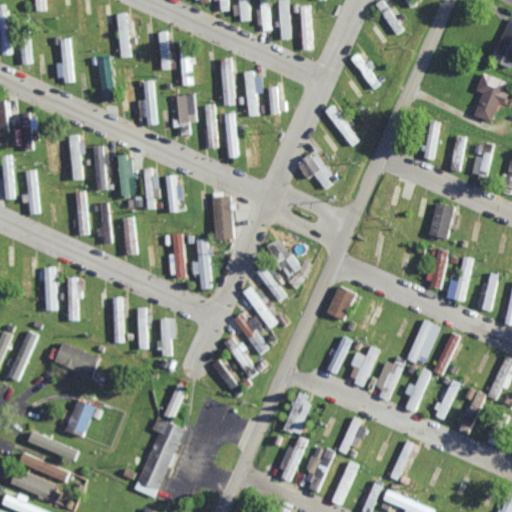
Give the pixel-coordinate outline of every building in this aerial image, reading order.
[(36,0),(37,10),(47,10),(46,0),(36,0)] [(76,0),(80,36),(90,35),(86,0),(76,0)] [(231,0),(218,0),(219,1),(224,0),(225,11),(232,11),(231,0)] [(237,5),(238,19),(253,18),(251,0),(241,0),(242,5),(237,5)] [(263,31),(275,30),(273,0),(269,0),(264,0),(264,9),(262,9),(263,31)] [(293,0),(289,0),(283,0),(285,39),(295,39),(293,0)] [(320,0),(321,10),(332,10),(331,0),(320,0)] [(305,6),(307,50),(317,49),(315,5),(305,6)] [(409,29),(395,10),(389,14),(402,34),(409,29)] [(4,11),(7,55),(16,54),(14,11),(4,11)] [(121,13),(126,58),(136,56),(131,12),(121,13)] [(511,63),(511,25),(499,59),(511,63)] [(165,31),(166,70),(175,69),(174,31),(165,31)] [(62,62),(63,81),(78,80),(76,38),(66,38),(67,62),(62,62)] [(187,85),(197,85),(196,57),(195,57),(194,41),(185,41),(187,85)] [(28,64),(37,64),(37,45),(27,45),(28,64)] [(384,85),(366,54),(359,57),(378,89),(384,85)] [(119,100),(115,55),(102,56),(107,102),(119,100)] [(237,58),(225,58),(227,106),(238,105),(237,58)] [(128,67),(130,112),(139,111),(137,66),(128,67)] [(267,75),(259,76),(259,71),(250,71),(251,116),(262,116),(262,93),(268,93),(267,75)] [(511,84),(511,81),(488,73),(482,91),(488,93),(481,115),(498,121),(504,102),(511,104),(511,92),(509,92),(511,84)] [(145,82),(148,125),(158,124),(155,81),(145,82)] [(274,126),(284,126),(283,82),(273,82),(274,126)] [(200,122),(200,95),(183,94),(182,122),(200,122)] [(1,119),(0,119),(0,131),(12,131),(11,116),(16,116),(15,101),(1,102),(1,119)] [(210,104),(211,146),(219,146),(219,104),(210,104)] [(364,141),(341,104),(332,109),(356,147),(364,141)] [(232,157),(242,157),(240,112),(230,113),(232,157)] [(42,130),(42,115),(26,115),(27,150),(37,149),(37,130),(42,130)] [(445,129),(435,128),(430,157),(440,159),(445,129)] [(19,145),(26,145),(25,129),(18,129),(19,145)] [(264,167),(262,129),(252,130),(254,167),(264,167)] [(471,137),(461,135),(455,169),(466,171),(471,137)] [(76,180),(87,180),(86,153),(89,153),(89,140),(75,140),(76,180)] [(60,141),(50,142),(53,175),(63,174),(60,141)] [(98,146),(100,190),(111,190),(109,146),(98,146)] [(494,173),(497,152),(489,151),(488,157),(481,155),(479,171),(494,173)] [(118,154),(124,197),(134,195),(129,152),(118,154)] [(341,184),(324,152),(304,162),(312,179),(322,174),(330,189),(341,184)] [(10,200),(19,199),(15,155),(6,156),(10,200)] [(160,209),(158,167),(150,168),(152,210),(160,209)] [(40,169),(30,170),(32,194),(26,195),(27,203),(33,202),(35,214),(44,213),(40,169)] [(171,176),(175,212),(183,211),(179,175),(171,176)] [(75,194),(81,237),(91,235),(85,193),(75,194)] [(225,196),(217,196),(218,240),(238,239),(237,196),(225,196)] [(147,208),(147,198),(132,198),(132,208),(147,208)] [(454,238),(461,207),(442,202),(434,233),(454,238)] [(104,243),(114,243),(112,203),(102,203),(104,243)] [(124,216),(130,256),(140,254),(135,215),(124,216)] [(165,268),(164,224),(154,224),(155,269),(165,268)] [(181,274),(180,263),(188,263),(187,234),(176,234),(177,255),(173,255),(174,275),(181,274)] [(205,273),(207,289),(217,288),(213,256),(218,255),(217,247),(212,248),(211,238),(200,239),(203,261),(197,262),(198,274),(205,273)] [(297,254),(294,255),(284,240),(273,247),(284,264),(286,263),(294,277),(298,275),(303,283),(320,272),(312,261),(305,266),(297,254)] [(440,274),(434,273),(432,286),(447,288),(452,249),(443,248),(440,274)] [(479,258),(469,256),(463,281),(456,280),(452,298),(469,301),(479,258)] [(262,272),(285,301),(292,296),(269,266),(262,272)] [(49,267),(51,311),(61,310),(60,267),(49,267)] [(486,284),(483,309),(497,311),(503,273),(495,272),(493,285),(486,284)] [(68,278),(69,321),(80,320),(78,277),(68,278)] [(332,312),(349,320),(362,293),(345,285),(332,312)] [(283,322),(257,286),(249,292),(275,328),(283,322)] [(116,298),(117,342),(128,342),(127,297),(116,298)] [(364,328),(373,332),(384,301),(374,298),(364,328)] [(151,307),(142,308),(144,349),(152,349),(151,307)] [(164,356),(177,356),(176,339),(181,339),(180,318),(165,318),(166,341),(164,341),(164,356)] [(411,358),(428,366),(445,326),(428,319),(411,358)] [(42,335),(32,330),(12,376),(23,381),(42,335)] [(16,334),(7,331),(0,348),(0,370),(2,371),(16,334)] [(464,335),(453,331),(439,371),(450,375),(464,335)] [(342,374),(355,339),(346,336),(334,371),(342,374)] [(104,357),(68,342),(60,362),(96,377),(104,357)] [(372,346),(354,385),(363,389),(381,350),(372,346)] [(386,388),(383,398),(395,401),(405,366),(388,361),(380,387),(386,388)] [(424,369),(405,408),(415,412),(433,373),(424,369)] [(192,387),(183,383),(169,415),(178,419),(192,387)] [(477,391),(459,430),(468,434),(486,395),(477,391)] [(305,435),(319,400),(303,393),(289,429),(305,435)] [(99,407),(81,400),(69,430),(87,437),(99,407)] [(355,416),(339,451),(348,455),(364,420),(355,416)] [(164,432),(139,488),(161,498),(190,429),(162,417),(157,429),(164,432)] [(83,451),(38,431),(34,442),(79,461),(83,451)] [(285,478),(295,481),(312,440),(303,437),(299,448),(293,446),(284,467),(288,469),(285,478)] [(408,438),(391,477),(400,481),(417,442),(408,438)] [(326,448),(318,446),(312,471),(320,473),(326,448)] [(333,459),(324,456),(314,488),(323,491),(333,459)] [(350,462),(333,502),(343,506),(360,467),(350,462)] [(15,483),(57,503),(62,492),(20,473),(15,483)] [(377,511),(386,484),(378,482),(368,511),(377,511)] [(433,511),(411,503),(414,498),(392,489),(388,500),(411,509),(410,511),(433,511)] [(52,511),(30,503),(32,497),(22,493),(20,498),(10,494),(6,505),(24,511),(52,511)]
